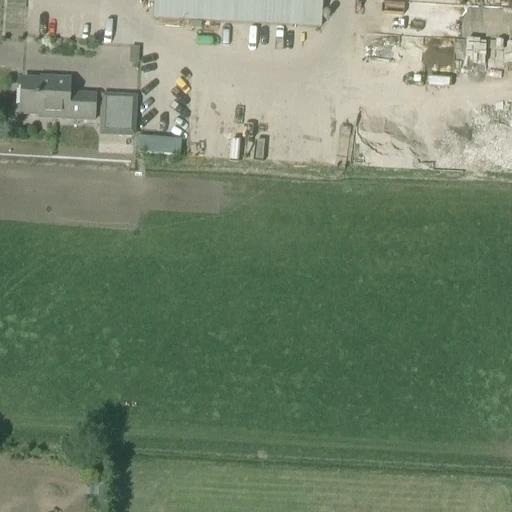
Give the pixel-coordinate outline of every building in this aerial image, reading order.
[(153,0),(152,21),(321,29),(322,0),(153,0)] [(20,83),(19,118),(52,119),(51,122),(93,124),(94,99),(68,98),(69,83),(51,82),(51,84),(20,83)] [(100,97),(98,137),(132,139),(134,99),(100,97)] [(193,123),(192,162),(203,163),(205,123),(193,123)] [(180,141),(139,138),(137,153),(179,157),(180,141)] [(101,146),(101,160),(133,159),(132,144),(101,146)]
